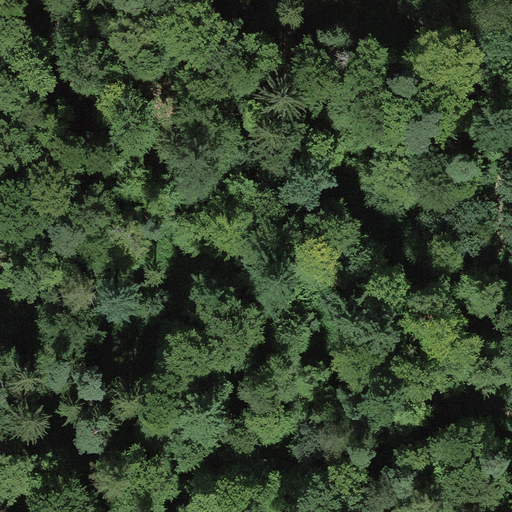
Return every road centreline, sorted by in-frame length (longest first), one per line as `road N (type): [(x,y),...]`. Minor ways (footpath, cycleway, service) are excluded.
road 1 (track): [(0,9),(111,119),(306,269),(376,307),(511,418)]
road 2 (track): [(376,307),(494,259),(496,195),(511,146)]
